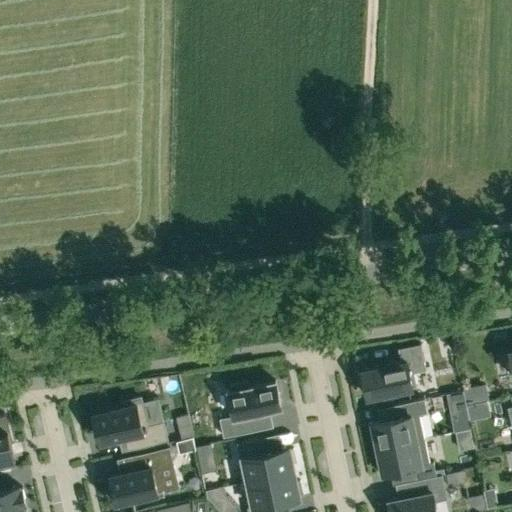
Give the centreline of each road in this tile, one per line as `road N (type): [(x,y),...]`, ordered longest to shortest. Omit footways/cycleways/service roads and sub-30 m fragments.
road 1 (tertiary): [(0,329),(511,255)]
road 2 (residential): [(347,511),(313,343)]
road 3 (residential): [(48,388),(76,511)]
